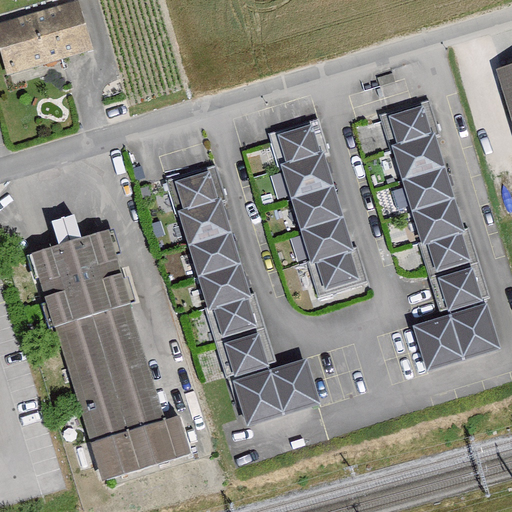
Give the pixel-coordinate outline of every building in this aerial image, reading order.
[(78,4),(0,25),(0,56),(6,77),(92,53),(78,4)] [(511,68),(497,73),(511,123),(511,68)] [(429,105),(384,118),(442,319),(416,326),(428,369),(499,349),(429,105)] [(315,126),(274,138),(319,294),(360,283),(315,126)] [(171,185),(243,427),(319,405),(305,360),(268,371),(209,173),(171,185)] [(165,418),(112,232),(79,242),(72,220),(54,225),(61,251),(33,258),(99,487),(194,460),(181,414),(165,418)] [(0,403),(0,460),(16,456),(0,403)]
